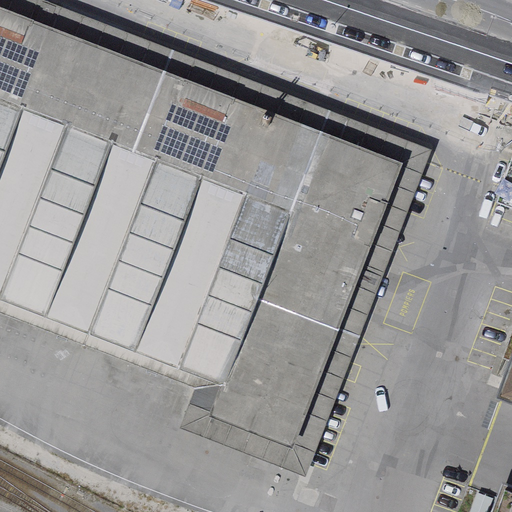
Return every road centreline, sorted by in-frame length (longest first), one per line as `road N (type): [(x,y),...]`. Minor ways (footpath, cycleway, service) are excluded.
road 1 (unknown): [(392,498),(101,408),(0,367)]
road 2 (secondary): [(300,0),(511,70)]
